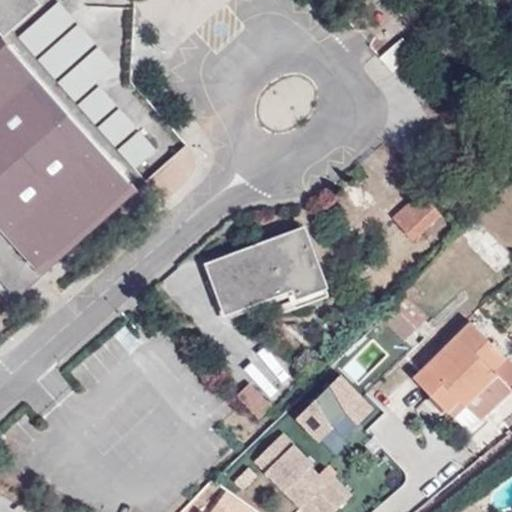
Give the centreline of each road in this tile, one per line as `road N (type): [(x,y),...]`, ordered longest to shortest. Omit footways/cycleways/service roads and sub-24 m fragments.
road 1 (residential): [(0,387),(269,154)]
road 2 (residential): [(269,154),(303,152),(329,130),(336,96),(322,66),(291,50),(257,56),(243,67),(230,100)]
road 3 (unknown): [(103,297),(208,427)]
